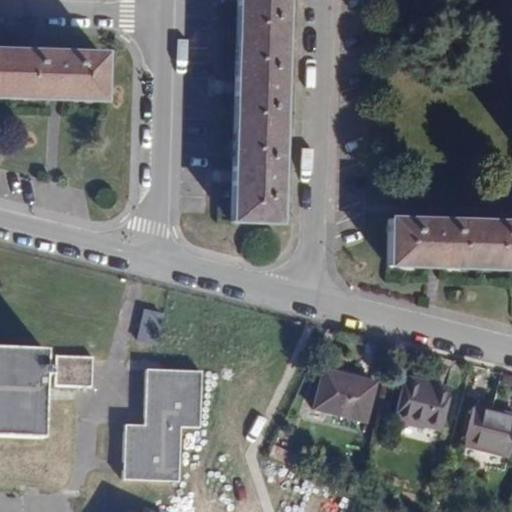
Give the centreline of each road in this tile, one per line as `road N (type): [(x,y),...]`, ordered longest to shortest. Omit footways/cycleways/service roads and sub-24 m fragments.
road 1 (residential): [(302,293),(312,0)]
road 2 (residential): [(153,21),(144,256)]
road 3 (residential): [(511,349),(302,293)]
road 4 (residential): [(302,293),(144,256)]
road 5 (residential): [(0,19),(153,21)]
road 6 (residential): [(0,221),(144,256)]
